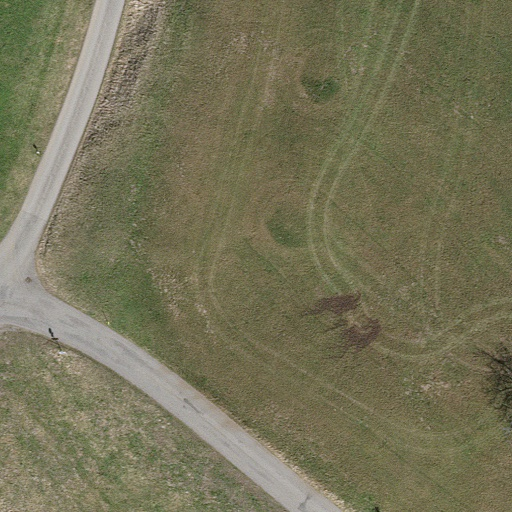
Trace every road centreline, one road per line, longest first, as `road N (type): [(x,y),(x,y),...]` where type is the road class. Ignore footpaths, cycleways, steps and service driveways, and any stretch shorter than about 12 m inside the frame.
road 1 (track): [(0,291),(159,382),(319,511)]
road 2 (track): [(111,0),(61,152),(0,291)]
